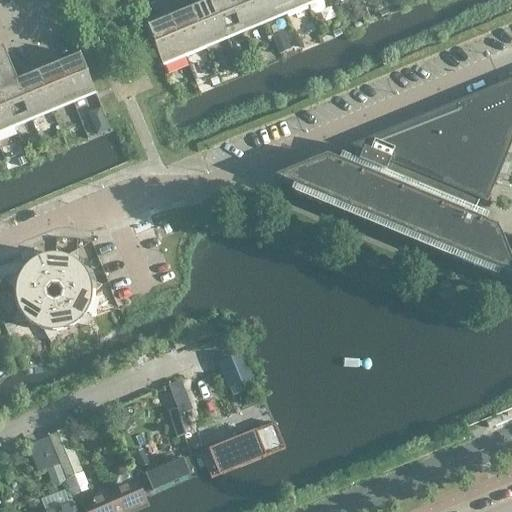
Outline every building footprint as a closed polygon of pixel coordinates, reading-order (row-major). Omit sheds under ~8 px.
[(242,30),(229,0),(209,0),(210,1),(211,1),(225,37),(242,30)] [(254,0),(229,0),(242,30),(263,21),(254,0)] [(284,13),(279,0),(254,0),(263,21),(284,13)] [(306,4),(303,0),(279,0),(284,13),(306,4)] [(225,37),(211,1),(210,1),(189,10),(204,46),(225,37)] [(204,46),(189,10),(168,19),(183,55),(204,46)] [(183,55),(168,19),(148,27),(146,27),(161,64),(163,63),(183,55)] [(283,30),(272,34),(280,53),(291,48),(283,30)] [(30,118),(15,82),(16,82),(3,49),(2,48),(0,48),(0,92),(13,125),(30,118)] [(94,92),(79,55),(78,56),(57,65),(72,101),(92,92),(94,92)] [(72,101),(57,65),(36,73),(51,109),(72,101)] [(51,109),(36,73),(16,82),(15,82),(30,118),(51,109)] [(511,142),(511,79),(502,84),(487,90),(473,96),(350,147),(358,150),(362,152),(358,162),(364,165),(362,172),(350,167),(325,157),(274,178),(286,183),(296,187),(496,270),(511,276),(511,263),(504,246),(497,228),(476,219),(472,217),(473,213),(477,205),(479,200),(487,203),(495,184),(511,145),(511,142)] [(0,92),(0,130),(13,125),(0,92)] [(511,157),(511,142),(511,145),(495,184),(500,186),(511,157)] [(350,167),(362,172),(364,165),(358,162),(362,152),(358,150),(356,153),(351,164),(350,167)] [(493,277),(496,270),(296,187),(293,194),(493,277)] [(91,297),(92,295),(102,286),(89,281),(89,280),(87,277),(86,274),(84,272),(81,268),(79,266),(78,265),(77,251),(65,258),(62,257),(59,257),(55,256),(52,256),(50,256),(49,256),(46,257),(34,249),(32,262),(28,265),(26,267),(24,270),(21,273),(19,277),(6,281),(15,291),(15,293),(15,296),(15,300),(16,303),(17,306),(17,308),(18,310),(13,323),(27,322),(30,325),(33,327),(35,328),(39,330),(43,332),(50,344),(59,332),(63,332),(67,330),(71,328),(74,327),(76,325),(90,327),(87,317),(86,314),(88,311),(88,310),(89,309),(90,306),(91,303),(91,300),(91,297)] [(249,379),(240,357),(234,360),(221,366),(230,387),(249,379)] [(182,380),(168,385),(180,415),(193,410),(182,380)] [(177,439),(184,437),(175,409),(168,411),(177,439)] [(90,492),(66,429),(57,433),(48,437),(59,466),(47,471),(52,487),(66,483),(72,498),(90,492)] [(206,454),(211,467),(267,446),(262,433),(206,454)] [(49,446),(33,452),(40,470),(56,464),(49,446)] [(139,467),(149,462),(143,449),(132,454),(139,467)] [(200,477),(192,458),(145,476),(153,495),(200,477)] [(136,511),(151,506),(140,479),(79,504),(81,511),(136,511)]
